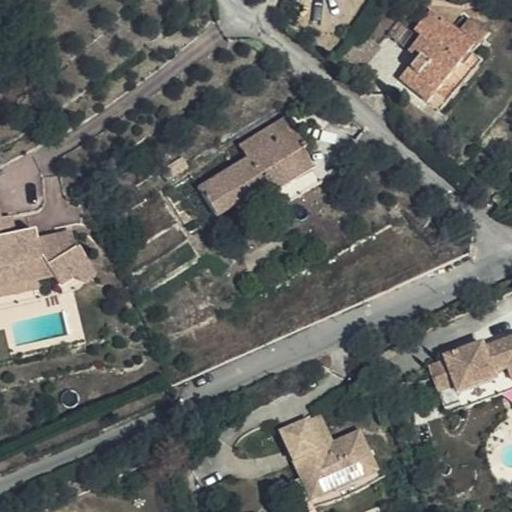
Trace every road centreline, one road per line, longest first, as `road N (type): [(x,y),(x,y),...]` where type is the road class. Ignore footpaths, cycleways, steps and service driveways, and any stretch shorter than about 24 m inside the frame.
road 1 (unclassified): [(0,487),(511,260)]
road 2 (unknown): [(236,12),(192,57),(42,161)]
